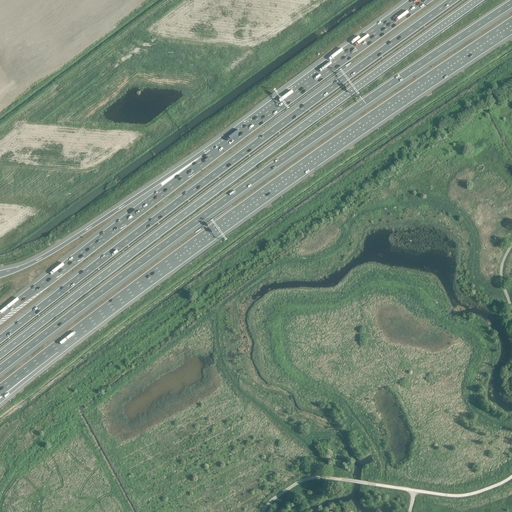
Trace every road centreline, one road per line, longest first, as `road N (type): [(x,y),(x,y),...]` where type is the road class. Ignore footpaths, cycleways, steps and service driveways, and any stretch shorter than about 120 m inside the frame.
road 1 (motorway): [(0,369),(250,182),(511,3)]
road 2 (motorway): [(477,0),(0,354)]
road 3 (motorway): [(452,0),(0,339)]
road 4 (motorway): [(57,347),(511,25)]
road 5 (motorway): [(214,152),(0,316)]
road 6 (motorway): [(422,0),(214,152)]
road 7 (motorway): [(214,152),(0,275)]
